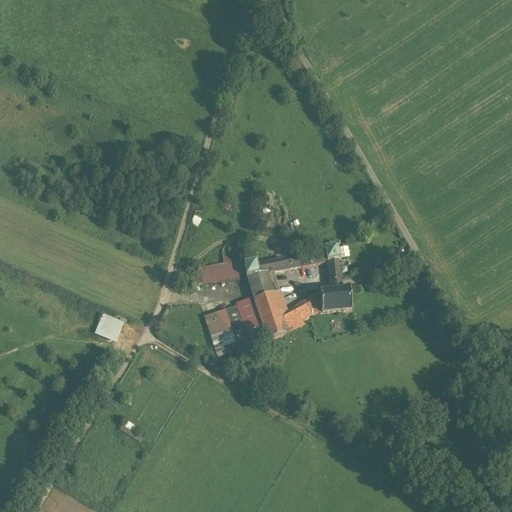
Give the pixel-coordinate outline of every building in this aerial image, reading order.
[(338,248),(325,251),(325,254),(316,255),(318,267),(328,265),(332,294),(344,293),(338,263),(340,262),(338,248)] [(316,255),(271,264),(274,275),(318,267),(316,255)] [(237,263),(198,269),(201,288),(240,282),(237,263)] [(271,264),(257,266),(257,264),(244,266),(246,280),(247,280),(255,303),(280,294),(274,275),(271,264)] [(353,314),(351,292),(344,293),(332,294),(319,296),(320,298),(322,316),(324,316),(323,316),(353,314)] [(280,294),(255,303),(268,343),(286,337),(284,332),(278,313),(285,310),(280,294)] [(306,305),(286,310),(285,310),(278,313),(284,332),(308,320),(308,319),(312,317),(322,316),(320,298),(306,298),(306,305)] [(268,343),(255,303),(238,309),(251,349),(268,343)] [(238,352),(225,313),(205,319),(218,359),(238,352)] [(124,326),(103,316),(94,336),(115,346),(124,326)] [(128,422),(122,433),(142,444),(144,439),(135,434),(139,428),(128,422)]
